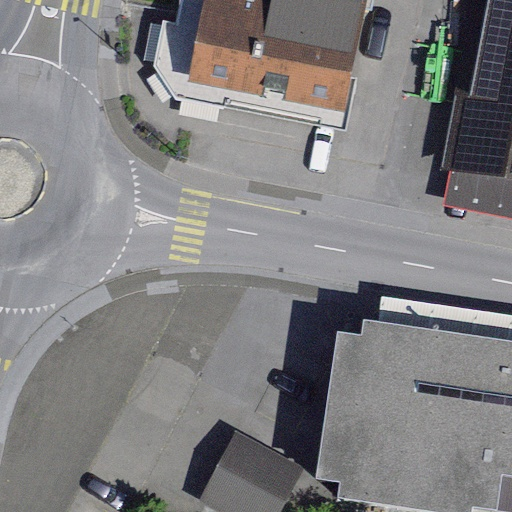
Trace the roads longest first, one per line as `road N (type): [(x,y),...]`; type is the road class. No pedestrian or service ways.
road 1 (residential): [(97,200),(191,227),(511,285)]
road 2 (tertiary): [(2,266),(26,266),(70,246),(97,200)]
road 3 (tertiary): [(75,125),(86,0)]
